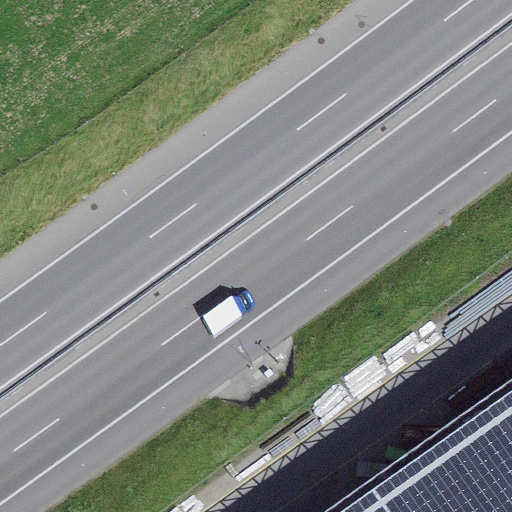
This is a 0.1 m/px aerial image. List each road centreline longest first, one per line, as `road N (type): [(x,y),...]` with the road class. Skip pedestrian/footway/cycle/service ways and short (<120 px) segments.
road 1 (motorway): [(0,448),(212,301),(511,69)]
road 2 (motorway): [(0,510),(169,399),(511,139)]
road 3 (motorway): [(470,0),(0,343)]
